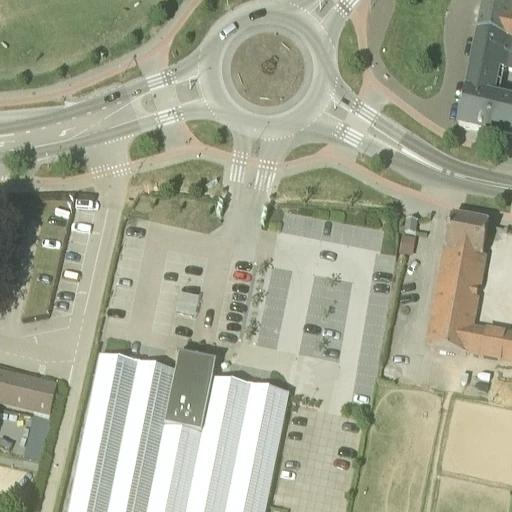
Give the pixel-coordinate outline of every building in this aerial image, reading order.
[(511,0),(485,0),(478,35),(511,43),(511,0)] [(506,73),(506,72),(511,73),(511,43),(478,35),(458,129),(506,140),(511,141),(511,104),(494,101),(497,89),(494,88),(498,71),(506,73)] [(483,259),(489,228),(451,221),(428,350),(466,358),(466,356),(511,364),(511,339),(471,332),(484,259),(483,259)] [(417,223),(416,223),(407,222),(405,236),(415,237),(417,223)] [(405,236),(402,254),(414,256),(416,238),(405,236)] [(359,376),(355,376),(353,398),(341,397),(339,411),(372,414),(378,351),(361,349),(359,376)] [(68,511),(267,511),(289,401),(214,387),(215,372),(178,364),(175,378),(129,370),(99,363),(68,511)] [(0,375),(0,406),(50,418),(57,389),(0,375)]
